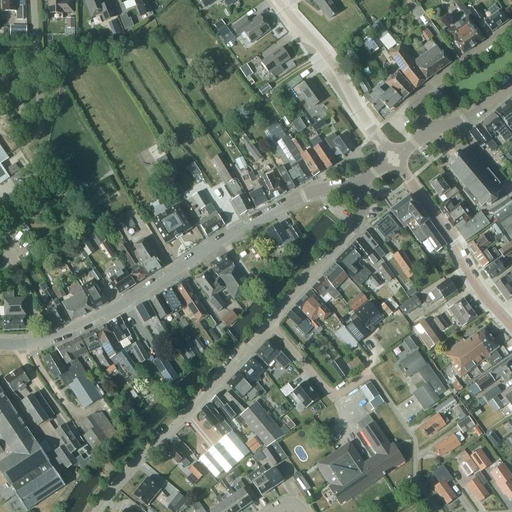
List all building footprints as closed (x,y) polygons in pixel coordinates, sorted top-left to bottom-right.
[(2,0),(3,11),(16,11),(16,20),(23,20),(23,6),(16,7),(15,0),(2,0)] [(48,0),(49,14),(63,13),(73,13),(72,0),(48,0)] [(110,2),(103,5),(101,0),(84,0),(91,18),(100,14),(103,22),(116,18),(110,2)] [(120,0),(122,4),(130,0),(134,0),(141,17),(152,12),(147,0),(138,0),(137,0),(120,0)] [(318,0),(314,3),(323,15),(324,15),(328,21),(338,15),(333,8),(334,8),(329,0),(318,0)] [(462,12),(466,17),(470,15),(459,0),(454,0),(453,1),(461,12),(462,12)] [(485,20),(492,31),(499,26),(499,27),(502,24),(509,20),(501,9),(500,10),(496,4),(488,9),(492,15),(485,20)] [(484,18),(475,6),(468,11),(477,23),(484,18)] [(126,15),(120,17),(125,31),(134,28),(130,19),(128,20),(126,15)] [(242,32),(250,43),(269,30),(259,16),(250,22),(246,17),(232,27),(238,35),(242,32)] [(485,39),(469,16),(448,30),(464,53),(472,47),(473,48),(478,45),(477,44),(485,39)] [(451,26),(447,18),(440,21),(445,30),(451,26)] [(221,20),(214,26),(218,31),(225,26),(221,20)] [(10,36),(24,37),(24,26),(11,26),(10,36)] [(225,27),(218,32),(222,38),(229,32),(225,27)] [(424,35),(429,41),(438,35),(433,29),(424,35)] [(370,55),(383,46),(374,33),(361,42),(370,55)] [(414,63),(401,45),(387,55),(390,59),(392,57),(408,78),(417,88),(442,69),(452,62),(444,51),(442,53),(437,46),(414,63)] [(262,62),(268,70),(274,77),(284,70),(280,65),(290,59),(282,48),(262,62)] [(246,64),(240,69),(240,70),(243,73),(249,69),(246,64)] [(398,71),(386,82),(404,100),(415,90),(398,71)] [(298,76),(293,80),(297,85),(302,81),(298,76)] [(325,99),(310,80),(299,88),(313,108),(325,99)] [(365,80),(359,84),(364,93),(367,91),(370,89),(365,80)] [(267,84),(258,91),(262,96),(263,95),(271,89),(267,84)] [(402,98),(392,88),(386,93),(380,86),(371,95),(367,91),(364,95),(369,101),(372,106),(378,112),(385,105),(390,109),(402,98)] [(510,99),(495,111),(509,128),(511,132),(511,130),(511,96),(509,98),(510,99)] [(258,101),(253,105),(256,109),(261,105),(258,101)] [(496,132),(504,141),(511,135),(504,126),(505,126),(494,112),(480,123),(491,137),(496,132)] [(292,123),(298,132),(305,128),(299,119),(292,123)] [(236,123),(232,127),(240,135),(244,132),(236,123)] [(480,146),(485,142),(492,151),(497,147),(480,125),(470,133),(480,146)] [(325,139),(331,149),(337,146),(343,156),(355,148),(349,139),(350,138),(346,132),(337,138),(334,133),(325,139)] [(261,156),(247,136),(242,140),(257,159),(261,156)] [(300,155),(291,141),(288,136),(271,147),(279,159),(282,157),(283,159),(285,158),(288,164),(279,170),(290,189),(314,177),(300,155)] [(295,138),(291,141),(300,155),(302,155),(315,176),(325,170),(311,148),(304,152),(295,138)] [(312,146),(327,168),(336,162),(323,142),(318,145),(317,143),(312,146)] [(157,144),(148,149),(150,153),(160,147),(157,144)] [(0,183),(9,178),(0,164),(0,160),(6,156),(0,147),(0,183)] [(460,152),(450,160),(453,164),(449,168),(466,188),(463,190),(475,205),(478,203),(482,207),(485,205),(491,205),(497,200),(498,194),(501,191),(497,186),(500,184),(487,170),(485,172),(468,152),(464,155),(460,152)] [(242,157),(235,160),(240,170),(247,167),(242,157)] [(15,164),(7,169),(11,176),(18,171),(19,170),(15,164)] [(171,164),(162,169),(168,179),(177,174),(171,164)] [(221,170),(229,183),(235,179),(227,166),(221,170)] [(257,208),(268,202),(253,172),(247,175),(255,191),(250,194),(257,208)] [(257,176),(269,200),(286,192),(279,178),(275,180),(271,173),(265,177),(263,173),(257,176)] [(191,176),(187,179),(193,190),(198,187),(191,176)] [(429,183),(440,198),(444,195),(447,200),(458,192),(452,184),(447,187),(439,176),(429,183)] [(192,197),(200,211),(204,209),(210,205),(209,204),(201,191),(192,197)] [(241,195),(240,192),(236,194),(237,197),(233,199),(241,215),(254,209),(245,193),(241,195)] [(407,226),(420,243),(426,239),(436,253),(447,245),(410,196),(391,211),(404,228),(407,226)] [(511,202),(509,198),(491,211),(484,216),(492,226),(498,221),(507,234),(511,240),(511,202)] [(439,209),(453,228),(456,226),(459,230),(458,231),(465,242),(490,224),(481,212),(474,218),(463,203),(455,208),(450,201),(439,209)] [(208,236),(224,225),(211,203),(209,204),(210,205),(204,209),(209,216),(199,222),(208,236)] [(152,220),(166,243),(176,237),(176,238),(182,234),(192,228),(180,208),(178,205),(152,220)] [(95,210),(90,213),(93,218),(98,215),(95,210)] [(108,214),(95,222),(98,227),(111,220),(108,214)] [(389,214),(373,227),(385,242),(388,242),(390,241),(390,239),(402,229),(389,214)] [(131,218),(121,224),(126,231),(135,225),(131,218)] [(498,223),(492,226),(498,235),(494,237),(497,241),(500,239),(506,235),(498,223)] [(284,232),(279,224),(267,231),(272,240),(269,242),(273,248),(282,243),(284,247),(295,240),(295,241),(302,237),(295,225),(284,232)] [(91,232),(99,244),(105,240),(98,228),(91,232)] [(362,236),(374,250),(382,243),(370,229),(362,236)] [(506,235),(500,239),(506,246),(511,241),(511,240),(507,234),(506,235)] [(483,236),(467,247),(475,257),(486,249),(490,246),(483,236)] [(86,238),(78,243),(82,248),(87,256),(88,257),(95,252),(86,238)] [(164,267),(146,238),(135,245),(142,256),(138,258),(149,276),(156,272),(164,267)] [(352,244),(353,245),(363,258),(365,259),(368,256),(371,259),(371,260),(374,264),(378,261),(359,239),(352,244)] [(499,251),(504,258),(511,252),(511,241),(506,246),(499,251)] [(119,247),(130,263),(132,266),(128,269),(131,273),(137,283),(149,276),(127,242),(119,247)] [(353,245),(336,261),(360,285),(371,274),(363,267),(362,267),(358,263),(363,258),(353,245)] [(82,261),(87,256),(82,248),(76,252),(82,261)] [(486,249),(475,257),(483,268),(498,257),(493,250),(489,253),(486,249)] [(380,250),(376,253),(381,258),(385,255),(380,250)] [(394,257),(408,279),(418,272),(403,250),(394,257)] [(234,263),(227,253),(210,264),(216,274),(217,274),(219,277),(220,277),(234,299),(246,291),(245,290),(251,287),(242,273),(240,274),(233,264),(234,263)] [(109,271),(107,272),(108,274),(120,294),(136,284),(130,276),(120,260),(115,263),(116,266),(109,271)] [(484,270),(492,280),(508,268),(504,263),(502,265),(498,260),(484,270)] [(394,277),(384,263),(378,268),(388,281),(394,277)] [(334,264),(323,275),(336,289),(348,277),(334,264)] [(101,278),(96,269),(91,272),(97,281),(101,278)] [(209,300),(219,312),(227,306),(217,294),(226,288),(218,279),(216,281),(208,271),(196,280),(207,294),(205,295),(208,299),(210,298),(210,299),(209,300)] [(381,284),(374,275),(369,279),(377,287),(381,284)] [(495,285),(507,301),(511,296),(511,281),(511,280),(508,276),(495,285)] [(312,288),(319,296),(320,294),(324,298),(328,293),(335,300),(340,294),(322,277),(312,288)] [(184,279),(175,286),(198,322),(208,316),(184,279)] [(456,290),(448,280),(437,288),(438,289),(432,294),(437,301),(443,297),(445,300),(451,296),(450,294),(456,290)] [(53,288),(59,299),(65,296),(59,284),(53,288)] [(81,289),(85,294),(86,294),(96,309),(107,301),(98,286),(93,289),(90,284),(81,289)] [(173,287),(161,294),(173,314),(177,319),(181,317),(177,311),(185,307),(173,287)] [(417,292),(413,287),(407,292),(410,297),(417,292)] [(4,290),(5,317),(3,317),(4,330),(27,329),(26,298),(13,299),(13,289),(4,290)] [(54,299),(49,290),(44,293),(49,302),(54,299)] [(295,305),(317,328),(320,326),(314,319),(317,316),(322,321),(330,313),(310,291),(295,305)] [(94,309),(83,292),(63,303),(72,321),(81,316),(82,317),(87,314),(86,313),(94,309)] [(354,312),(368,300),(361,292),(347,304),(354,312)] [(151,300),(162,318),(170,313),(160,295),(151,300)] [(399,308),(405,316),(421,304),(415,296),(399,308)] [(391,298),(387,301),(395,310),(398,307),(391,298)] [(46,309),(57,328),(70,322),(57,299),(52,302),(55,307),(53,308),(52,306),(46,309)] [(476,317),(470,308),(463,300),(450,309),(463,327),(476,317)] [(395,310),(387,301),(380,307),(388,316),(395,310)] [(146,322),(150,320),(154,327),(153,328),(159,338),(166,334),(160,324),(155,315),(148,302),(137,308),(146,322)] [(355,313),(354,314),(357,318),(370,333),(375,329),(373,327),(368,322),(378,313),(375,310),(369,302),(356,312),(355,313)] [(305,318),(295,308),(287,316),(298,326),(295,328),(304,337),(313,327),(305,318)] [(221,320),(228,328),(238,318),(231,311),(221,320)] [(352,321),(352,322),(357,318),(354,314),(350,318),(349,318),(352,321)] [(447,326),(440,316),(434,321),(441,331),(447,326)] [(120,342),(124,348),(131,344),(130,341),(133,340),(131,336),(120,317),(109,323),(120,342)] [(347,327),(345,329),(358,344),(370,333),(357,318),(352,322),(347,327)] [(182,330),(189,326),(185,319),(179,323),(182,330)] [(130,324),(135,334),(141,330),(136,320),(130,324)] [(424,322),(414,327),(419,336),(429,332),(424,322)] [(106,323),(94,330),(110,358),(118,354),(127,368),(129,367),(133,375),(138,372),(124,350),(123,351),(106,323)] [(499,348),(484,329),(468,341),(463,341),(445,354),(455,367),(453,368),(460,379),(490,356),(491,358),(493,356),(495,358),(499,355),(495,350),(499,348)] [(86,346),(87,345),(91,353),(101,347),(93,330),(81,337),(86,346)] [(209,332),(206,334),(214,345),(217,342),(216,340),(209,332)] [(57,348),(67,364),(70,363),(72,367),(79,362),(77,359),(88,353),(80,337),(57,348)] [(198,339),(193,342),(199,350),(204,347),(198,339)] [(149,359),(139,341),(131,346),(141,363),(149,359)] [(268,366),(273,360),(283,370),(290,362),(280,352),(279,352),(267,341),(255,354),(268,366)] [(191,345),(186,348),(192,355),(196,352),(191,345)] [(427,364),(425,365),(417,352),(399,364),(404,370),(403,370),(405,372),(408,377),(416,371),(426,386),(413,395),(424,411),(438,401),(436,398),(446,391),(427,364)] [(79,362),(72,367),(67,369),(68,370),(67,371),(55,353),(44,360),(56,378),(60,376),(68,385),(70,385),(85,408),(101,398),(101,397),(94,387),(87,375),(88,374),(80,362),(79,362)] [(112,364),(109,359),(106,353),(105,354),(99,357),(105,368),(112,364)] [(351,372),(362,364),(356,356),(345,364),(351,372)] [(331,364),(341,378),(350,372),(340,357),(331,364)] [(239,371),(252,383),(264,370),(251,358),(239,371)] [(511,377),(511,366),(509,362),(507,363),(490,375),(489,374),(476,383),(482,390),(494,382),(493,381),(501,375),(506,382),(511,377)] [(113,365),(105,370),(108,375),(116,370),(113,365)] [(4,378),(14,392),(18,389),(20,391),(27,387),(25,384),(30,381),(21,368),(4,378)] [(258,393),(252,387),(238,372),(226,383),(241,398),(245,394),(252,399),(258,394),(258,393)] [(371,381),(365,385),(369,392),(375,388),(371,381)] [(306,409),(318,399),(304,382),(292,392),(306,409)] [(252,387),(258,393),(258,394),(259,394),(258,394),(261,397),(266,393),(257,383),(252,387)] [(286,395),(293,389),(289,384),(282,390),(286,395)] [(97,385),(94,387),(101,397),(104,395),(97,385)] [(498,388),(485,397),(489,402),(502,393),(498,388)] [(133,390),(126,396),(130,402),(137,397),(133,390)] [(38,426),(54,415),(38,391),(22,402),(38,426)] [(240,427),(245,422),(223,397),(220,393),(211,400),(222,414),(226,410),(240,427)] [(223,397),(245,422),(266,448),(288,432),(289,433),(294,430),(307,422),(297,409),(280,422),(284,427),(280,430),(257,402),(246,411),(227,393),(223,397)] [(47,462),(49,461),(6,397),(0,401),(0,433),(1,435),(0,436),(0,470),(10,486),(12,485),(17,492),(16,493),(27,510),(65,485),(53,468),(41,477),(36,470),(47,462)] [(435,409),(438,414),(453,404),(453,405),(456,403),(452,397),(435,409)] [(504,407),(497,397),(488,403),(495,413),(504,407)] [(222,419),(209,404),(202,410),(206,416),(204,417),(212,427),(213,426),(223,438),(231,431),(232,430),(222,419)] [(458,406),(454,409),(458,415),(462,412),(458,406)] [(462,412),(457,416),(461,420),(466,417),(462,412)] [(104,432),(92,415),(82,422),(89,431),(83,436),(94,451),(115,437),(109,429),(104,432)] [(369,415),(363,419),(369,427),(374,423),(369,415)] [(420,427),(427,437),(435,431),(436,432),(445,425),(438,415),(420,427)] [(456,425),(463,434),(475,426),(468,417),(456,425)] [(341,503),(404,460),(393,444),(390,446),(374,423),(369,427),(362,431),(378,454),(364,464),(349,443),(317,465),(331,486),(330,487),(341,503)] [(65,424),(56,430),(63,442),(73,436),(65,424)] [(476,427),(473,430),(478,437),(482,434),(476,427)] [(199,458),(202,461),(215,477),(224,470),(226,472),(249,452),(231,431),(223,438),(199,458)] [(500,441),(493,432),(487,437),(493,446),(500,441)] [(435,448),(441,456),(451,449),(451,450),(460,444),(453,435),(435,448)] [(73,436),(63,442),(65,444),(55,451),(67,469),(77,462),(71,454),(81,448),(73,436)] [(253,437),(245,444),(253,453),(261,446),(253,437)] [(45,441),(40,444),(46,453),(50,450),(45,441)] [(168,453),(178,464),(180,462),(185,467),(189,463),(184,457),(186,456),(176,445),(168,453)] [(270,446),(262,451),(272,466),(280,461),(270,446)] [(481,471),(490,464),(479,449),(470,456),(481,471)] [(478,470),(471,461),(471,460),(460,468),(467,478),(478,470)] [(205,473),(196,463),(188,470),(197,481),(205,473)] [(493,471),(499,480),(495,483),(501,492),(503,491),(509,499),(511,497),(511,484),(509,480),(511,478),(511,477),(503,464),(493,471)] [(273,489),(264,475),(267,472),(263,466),(258,469),(262,475),(256,480),(252,474),(248,477),(252,483),(252,482),(262,496),(273,489)] [(275,467),(264,475),(274,489),(284,481),(275,467)] [(487,483),(480,472),(474,475),(477,479),(466,486),(472,494),(474,493),(479,502),(489,495),(482,486),(487,483)] [(301,478),(298,473),(292,477),(295,482),(301,478)] [(147,505),(160,489),(147,478),(133,494),(143,502),(147,505)] [(241,511),(253,503),(243,488),(245,487),(241,481),(237,484),(241,490),(234,494),(231,496),(241,511)] [(444,481),(433,488),(439,496),(441,495),(447,504),(456,498),(444,481)] [(239,511),(241,511),(231,496),(234,494),(230,488),(226,491),(230,497),(224,502),(221,504),(226,511),(239,511)] [(187,501),(178,493),(169,504),(178,511),(187,501)] [(210,511),(226,511),(221,504),(224,502),(220,496),(215,499),(219,505),(210,511)]
